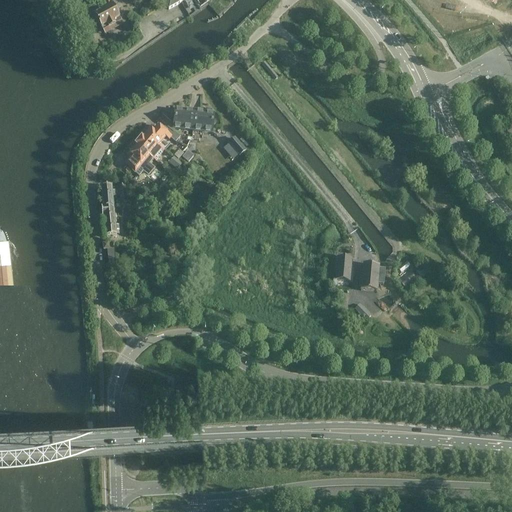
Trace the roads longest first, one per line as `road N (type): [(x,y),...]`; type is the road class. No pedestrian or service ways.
road 1 (residential): [(138,352),(109,312),(94,271),(91,168),(111,134),(238,52)]
road 2 (tertiary): [(138,352),(181,336),(297,381),(511,389)]
road 3 (tertiary): [(197,498),(367,481),(511,488)]
road 4 (primary): [(511,438),(346,426),(229,434)]
road 5 (primary): [(229,434),(511,448)]
road 6 (tertiary): [(116,499),(113,404),(138,352)]
road 7 (primary): [(0,442),(139,437)]
road 8 (tertiary): [(347,0),(392,48),(417,96)]
